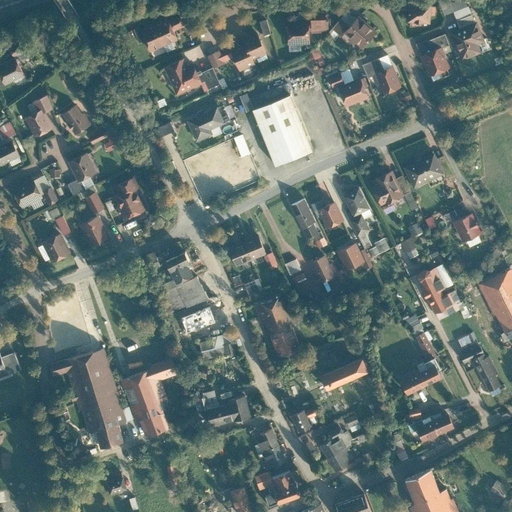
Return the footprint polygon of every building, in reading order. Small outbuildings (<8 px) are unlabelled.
[(410,4),(409,20),(415,20),(416,23),(421,23),(423,21),(429,21),(430,5),(410,4)] [(311,14),(312,29),(326,28),(325,21),(325,13),(311,14)] [(180,15),(169,20),(173,29),(184,24),(180,15)] [(350,25),(345,31),(362,46),(375,31),(358,16),(350,25)] [(168,17),(155,24),(163,44),(177,37),(173,29),(169,20),(168,17)] [(264,33),(271,32),(269,18),(262,19),(264,33)] [(288,24),(286,26),(286,29),(288,31),(289,42),(309,41),(308,22),(288,23),(288,24)] [(460,28),(452,32),(462,57),(480,50),(476,41),(483,39),(476,22),(475,23),(460,28)] [(155,24),(141,29),(145,39),(150,49),(163,44),(155,24)] [(139,26),(133,28),(139,42),(145,39),(141,29),(139,26)] [(258,33),(243,39),(245,44),(245,43),(252,58),(252,57),(266,51),(258,34),(258,33)] [(445,33),(428,39),(432,49),(440,46),(441,47),(449,43),(445,33)] [(13,45),(14,52),(28,50),(26,42),(13,45)] [(245,44),(231,50),(232,50),(234,55),(240,68),(254,62),(252,57),(252,58),(245,43),(245,44)] [(432,49),(422,53),(430,74),(449,66),(441,47),(440,46),(432,49)] [(320,47),(313,50),(322,67),(328,64),(320,47)] [(219,50),(208,55),(213,66),(224,61),(223,60),(221,55),(219,50)] [(17,54),(0,61),(0,68),(6,82),(26,73),(17,54)] [(183,57),(166,65),(177,92),(201,81),(193,63),(187,66),(183,57)] [(379,57),(362,63),(368,76),(376,73),(376,72),(384,69),(379,57)] [(384,69),(376,72),(376,73),(384,92),(400,85),(392,65),(384,69)] [(213,66),(201,71),(209,88),(220,83),(213,66)] [(342,69),(330,74),(334,85),(347,80),(342,69)] [(360,77),(339,86),(346,104),(367,95),(360,77)] [(314,148),(287,81),(250,95),(277,163),(314,148)] [(404,99),(412,96),(410,89),(402,92),(404,99)] [(39,109),(25,116),(36,136),(53,126),(45,111),(53,107),(46,94),(34,100),(39,109)] [(92,122),(76,102),(62,113),(78,133),(92,122)] [(226,121),(218,103),(187,118),(197,139),(212,131),(211,128),(226,121)] [(12,120),(0,124),(0,129),(3,136),(16,132),(12,120)] [(171,120),(162,123),(166,133),(175,130),(171,120)] [(109,135),(106,128),(91,134),(94,141),(109,135)] [(115,135),(103,141),(108,150),(119,145),(115,135)] [(19,154),(13,139),(0,144),(0,160),(1,162),(19,154)] [(445,173),(433,148),(403,162),(415,187),(445,173)] [(97,172),(87,151),(68,160),(77,179),(69,182),(74,193),(95,183),(92,177),(97,172)] [(13,164),(22,159),(20,155),(11,159),(13,164)] [(404,194),(390,167),(369,177),(387,213),(398,207),(393,199),(404,194)] [(34,177),(14,188),(23,206),(43,195),(34,177)] [(117,197),(117,199),(118,201),(120,202),(123,208),(122,210),(123,212),(125,214),(127,217),(134,214),(135,214),(140,212),(140,211),(144,209),(139,199),(140,198),(138,193),(136,194),(134,189),(138,187),(133,177),(117,184),(117,185),(117,187),(118,190),(120,190),(121,194),(117,196),(117,197)] [(371,206),(359,184),(342,193),(354,215),(348,218),(357,235),(370,229),(361,212),(371,206)] [(57,197),(51,186),(44,190),(50,201),(57,197)] [(104,206),(95,190),(85,197),(95,212),(104,206)] [(343,219),(332,197),(316,206),(327,227),(343,219)] [(305,198),(290,205),(306,238),(321,231),(305,198)] [(484,230),(473,210),(454,221),(464,240),(484,230)] [(70,229),(62,213),(56,216),(64,232),(70,229)] [(98,214),(81,223),(92,244),(109,235),(98,214)] [(423,229),(418,219),(409,224),(414,234),(423,229)] [(71,251),(60,231),(44,240),(54,260),(71,251)] [(259,235),(244,241),(251,259),(266,252),(259,235)] [(326,243),(321,235),(313,239),(318,247),(326,243)] [(416,246),(411,235),(402,240),(407,251),(416,246)] [(354,240),(338,248),(347,268),(363,261),(367,269),(374,266),(365,248),(359,251),(354,240)] [(244,241),(230,247),(237,264),(251,259),(244,241)] [(158,259),(154,251),(145,255),(148,263),(158,259)] [(196,271),(187,251),(167,260),(177,280),(196,271)] [(273,252),(265,255),(270,266),(277,263),(273,252)] [(336,275),(326,252),(310,260),(321,282),(336,275)] [(306,280),(296,258),(286,263),(296,285),(306,280)] [(419,273),(419,276),(421,279),(423,281),(426,281),(427,280),(428,283),(425,284),(422,286),(428,299),(442,292),(441,289),(452,283),(447,273),(446,274),(442,265),(430,270),(427,269),(424,269),(421,270),(419,273)] [(511,271),(510,267),(482,282),(511,339),(511,271)] [(241,282),(238,274),(233,276),(236,284),(241,282)] [(260,289),(256,278),(245,281),(248,293),(260,289)] [(304,343),(283,290),(253,301),(261,321),(266,320),(279,353),(304,343)] [(442,292),(428,299),(435,312),(454,302),(449,293),(444,295),(442,292)] [(220,312),(214,297),(194,305),(199,319),(220,312)] [(225,326),(220,312),(199,319),(205,334),(225,326)] [(423,327),(414,331),(417,335),(428,357),(429,359),(435,356),(435,357),(436,356),(428,340),(432,337),(428,329),(425,331),(423,327)] [(218,346),(206,349),(208,357),(218,354),(218,355),(237,350),(234,341),(217,346),(218,346)] [(128,421),(105,344),(53,359),(58,373),(71,369),(89,430),(97,428),(102,445),(126,438),(122,423),(128,421)] [(472,356),(488,389),(499,384),(494,374),(499,371),(490,352),(486,354),(481,344),(461,353),(464,360),(472,356)] [(14,351),(2,356),(6,368),(10,367),(12,372),(21,369),(14,351)] [(320,372),(327,388),(368,371),(362,355),(320,372)] [(154,366),(122,379),(137,419),(137,420),(142,418),(148,434),(168,426),(163,410),(167,409),(164,400),(168,399),(160,378),(177,371),(171,356),(153,364),(154,366)] [(419,367),(412,370),(420,387),(423,385),(441,376),(438,369),(441,368),(435,357),(435,356),(429,359),(428,357),(422,359),(424,362),(418,365),(419,367)] [(412,370),(400,376),(408,393),(420,387),(412,370)] [(250,413),(245,395),(220,402),(216,387),(194,393),(200,414),(210,411),(214,424),(250,413)] [(421,406),(408,407),(409,419),(422,418),(421,406)] [(305,408),(291,414),(299,430),(312,424),(309,416),(316,414),(314,407),(306,410),(305,408)] [(447,408),(430,416),(438,433),(455,425),(447,408)] [(348,415),(352,429),(362,426),(358,412),(348,415)] [(430,416),(414,424),(422,440),(438,433),(430,416)] [(272,427),(256,434),(263,450),(279,443),(272,427)] [(341,428),(318,442),(326,456),(349,442),(341,428)] [(349,442),(326,456),(335,470),(358,457),(349,442)] [(279,443),(263,450),(269,466),(286,460),(279,443)] [(397,446),(401,458),(409,455),(405,443),(397,446)] [(168,464),(173,484),(180,482),(175,462),(168,464)] [(459,511),(449,484),(442,486),(433,464),(407,474),(416,499),(408,502),(411,511),(459,511)] [(268,470),(255,475),(260,488),(274,483),(277,491),(265,495),(269,505),(300,493),(297,483),(296,484),(290,469),(270,477),(268,470)] [(105,476),(109,494),(126,489),(121,472),(105,476)] [(511,486),(497,477),(490,489),(505,497),(511,486)] [(244,486),(231,490),(238,511),(244,511),(252,510),(244,486)] [(340,507),(336,508),(337,511),(373,511),(375,511),(365,490),(337,500),(340,507)] [(134,496),(129,498),(133,511),(135,511),(139,511),(134,496)] [(325,511),(321,502),(301,510),(302,511),(325,511)]
